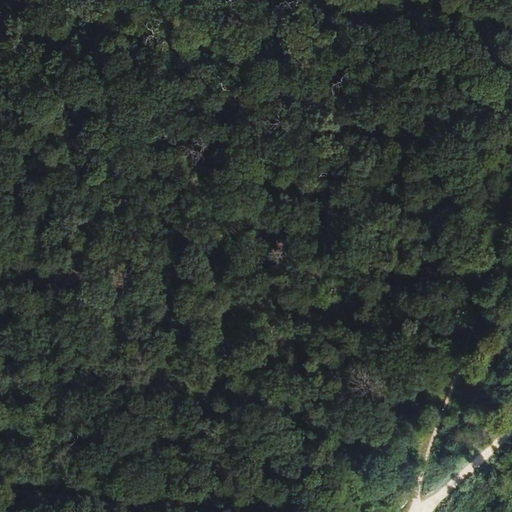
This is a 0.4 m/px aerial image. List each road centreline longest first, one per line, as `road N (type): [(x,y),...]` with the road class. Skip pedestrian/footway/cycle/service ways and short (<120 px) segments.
road 1 (track): [(107,0),(393,511)]
road 2 (track): [(410,511),(511,211)]
road 3 (track): [(247,511),(0,481)]
road 4 (track): [(424,511),(511,429)]
